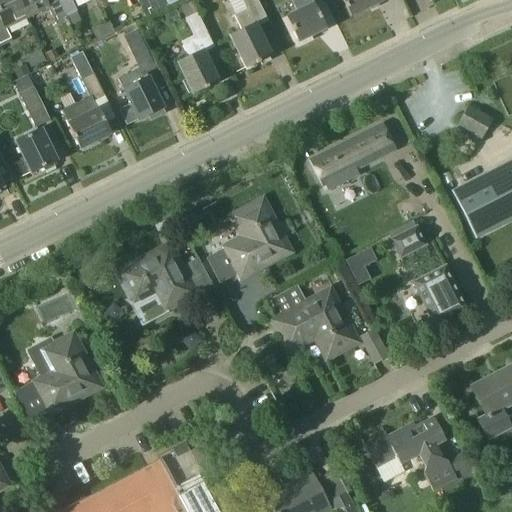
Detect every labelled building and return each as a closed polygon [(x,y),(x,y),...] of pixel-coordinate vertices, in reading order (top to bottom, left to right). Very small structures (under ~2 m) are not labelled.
[(16,0),(0,0),(0,44),(10,40),(5,29),(26,19),(16,0)] [(16,0),(26,19),(47,9),(52,19),(63,14),(57,0),(16,0)] [(57,0),(63,14),(65,17),(76,12),(71,1),(74,0),(57,0)] [(136,0),(145,19),(167,8),(166,7),(163,0),(136,0)] [(240,32),(228,38),(244,70),(270,57),(256,28),(267,23),(256,0),(240,0),(246,11),(235,17),(233,18),(240,32)] [(293,0),(299,11),(285,18),(298,44),(325,30),(309,0),(293,0)] [(340,0),(349,18),(388,0),(340,0)] [(187,59),(176,64),(192,95),(217,83),(203,55),(214,49),(196,14),(195,15),(190,4),(180,9),(185,19),(184,20),(192,37),(180,43),(187,59)] [(138,71),(118,81),(122,91),(130,107),(119,112),(126,126),(137,121),(138,122),(148,117),(150,121),(163,115),(161,110),(162,110),(147,79),(146,75),(157,69),(138,31),(122,38),(138,71)] [(88,99),(62,113),(67,125),(80,150),(109,136),(97,110),(96,108),(106,103),(104,98),(93,74),(79,81),(88,99)] [(34,90),(20,96),(35,129),(49,122),(34,90)] [(466,107),(455,127),(481,141),(492,120),(466,107)] [(381,125),(308,161),(321,187),(324,185),(326,190),(356,175),(354,170),(393,151),(381,125)] [(40,132),(15,143),(30,174),(42,168),(44,173),(54,168),(52,163),(54,162),(40,132)] [(511,161),(450,193),(474,240),(511,220),(511,161)] [(223,251),(207,260),(220,285),(236,277),(239,284),(294,255),(264,198),(227,217),(239,239),(221,248),(223,251)] [(169,211),(150,221),(154,227),(154,228),(156,233),(175,223),(173,219),(169,211)] [(415,228),(390,240),(399,258),(424,246),(415,228)] [(171,242),(112,273),(135,315),(141,327),(156,320),(214,289),(198,260),(184,267),(171,242)] [(371,247),(343,260),(356,288),(384,275),(371,247)] [(108,262),(104,254),(102,250),(86,258),(87,259),(89,262),(93,270),(108,262)] [(444,267),(412,283),(433,326),(466,310),(444,267)] [(280,314),(266,322),(286,358),(314,343),(325,365),(361,346),(330,288),(304,302),(296,287),(272,300),(280,314)] [(31,385),(13,394),(30,427),(49,417),(49,419),(104,390),(74,332),(53,343),(51,339),(26,352),(39,378),(30,383),(31,385)] [(374,332),(364,337),(370,347),(366,350),(373,364),(387,356),(374,332)] [(511,365),(470,388),(485,416),(475,421),(486,443),(511,430),(502,411),(511,405),(511,365)] [(384,434),(363,445),(376,469),(384,484),(405,473),(400,465),(418,455),(425,469),(423,475),(429,487),(453,474),(447,462),(441,460),(434,447),(444,442),(432,418),(404,433),(402,428),(386,437),(384,434)] [(286,495),(270,503),(274,511),(328,511),(331,511),(332,510),(333,511),(355,511),(346,495),(336,476),(317,486),(311,473),(283,488),(286,495)] [(185,493),(179,496),(188,511),(217,511),(202,484),(198,477),(181,486),(185,493)]
